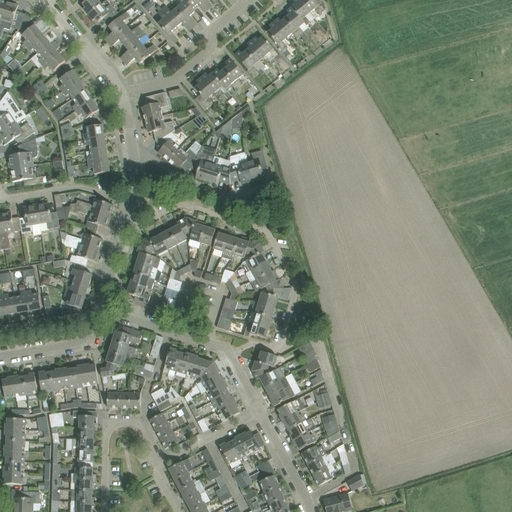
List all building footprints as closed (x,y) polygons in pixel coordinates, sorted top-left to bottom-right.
[(97,0),(88,0),(83,5),(85,8),(83,10),(88,16),(101,5),(97,0)] [(101,5),(88,16),(93,22),(95,20),(98,24),(104,18),(108,23),(118,14),(107,0),(101,5)] [(146,11),(156,4),(153,0),(151,0),(143,6),(146,11)] [(176,9),(187,22),(191,19),(190,17),(195,12),(193,9),(192,9),(184,0),(177,0),(181,5),(176,9)] [(199,7),(203,4),(200,0),(184,0),(192,9),(193,9),(198,5),(199,7)] [(295,5),(291,8),(304,24),(304,23),(306,26),(310,23),(305,17),(310,13),(298,0),(294,0),(293,2),(295,5)] [(298,0),(310,13),(315,9),(320,15),(323,12),(318,6),(322,3),(321,0),(298,0)] [(7,2),(0,24),(0,37),(2,38),(6,23),(12,25),(18,6),(7,2)] [(166,6),(162,10),(176,28),(182,23),(184,25),(187,22),(176,9),(172,13),(166,6)] [(289,15),(285,19),(300,37),(304,33),(299,28),(304,24),(291,8),(287,12),(289,15)] [(163,21),(158,25),(169,38),(173,34),(171,32),(176,28),(162,10),(157,14),(163,21)] [(126,13),(109,27),(113,33),(111,35),(114,39),(127,28),(123,23),(130,17),(126,13)] [(24,14),(18,31),(32,19),(24,14)] [(279,19),(274,23),(287,38),(292,34),(300,44),(304,41),(300,37),(285,19),(282,22),(279,19)] [(287,38),(274,23),(269,27),(272,30),(268,34),(283,52),(286,48),(282,42),(287,38)] [(34,26),(27,32),(22,36),(27,41),(23,43),(27,47),(42,35),(34,26)] [(127,28),(114,39),(117,42),(120,41),(124,46),(142,31),(138,27),(132,33),(127,28)] [(142,31),(124,46),(129,51),(127,53),(130,57),(143,46),(139,41),(145,36),(142,31)] [(42,35),(27,47),(31,52),(34,49),(38,54),(50,44),(42,35)] [(256,38),(252,41),(265,56),(270,52),(274,58),(278,55),(263,37),(259,41),(256,38)] [(265,56),(252,41),(248,45),(250,48),(246,52),(265,74),(266,75),(270,72),(260,60),(265,56)] [(50,44),(38,54),(42,59),(38,61),(42,66),(57,53),(50,44)] [(294,61),(301,59),(296,44),(289,46),(294,61)] [(143,46),(130,57),(133,61),(135,59),(140,65),(157,50),(154,45),(147,51),(143,46)] [(7,46),(0,56),(4,61),(12,50),(7,46)] [(265,74),(246,52),(242,55),(240,52),(235,55),(248,71),(253,67),(260,75),(262,77),(265,74)] [(57,53),(42,66),(46,70),(49,67),(53,72),(65,62),(57,53)] [(241,90),(245,87),(238,79),(243,75),(237,67),(231,59),(226,63),(228,67),(224,70),(241,90)] [(241,90),(224,70),(220,73),(218,70),(213,74),(230,95),(226,89),(231,85),(238,93),(241,90)] [(60,87),(63,92),(79,81),(73,71),(64,77),(60,80),(63,85),(60,87)] [(206,74),(201,78),(214,93),(219,89),(227,98),(230,95),(213,74),(209,77),(206,74)] [(200,95),(195,100),(201,108),(204,112),(214,104),(209,98),(214,93),(201,78),(197,82),(199,85),(195,89),(200,95)] [(36,93),(45,86),(41,81),(32,89),(36,93)] [(79,81),(63,92),(66,97),(70,94),(73,100),(86,91),(79,81)] [(2,88),(7,92),(8,92),(11,87),(6,83),(2,88)] [(40,98),(49,90),(45,86),(36,93),(40,98)] [(181,89),(169,92),(170,98),(185,94),(181,89)] [(86,91),(73,100),(76,105),(73,107),(76,112),(93,101),(86,91)] [(7,92),(3,98),(3,99),(6,102),(12,98),(8,92),(7,92)] [(142,108),(145,121),(162,116),(160,109),(169,107),(168,103),(165,93),(154,96),(157,105),(142,108)] [(250,93),(246,96),(251,101),(254,98),(250,93)] [(93,101),(76,112),(79,116),(82,114),(86,119),(99,111),(93,101)] [(22,110),(20,111),(14,102),(5,108),(6,108),(8,107),(11,111),(0,118),(0,133),(16,123),(22,119),(26,116),(22,110)] [(41,107),(36,112),(44,122),(49,118),(41,107)] [(242,113),(242,119),(252,116),(250,107),(242,113)] [(202,114),(196,108),(191,109),(197,117),(202,114)] [(58,109),(52,113),(58,121),(63,117),(58,109)] [(162,116),(145,121),(148,133),(162,129),(164,138),(171,133),(174,131),(172,122),(164,124),(162,116)] [(37,138),(33,133),(34,133),(28,123),(20,128),(16,123),(0,133),(0,134),(7,144),(4,146),(17,138),(21,143),(21,142),(23,145),(36,139),(37,138)] [(61,128),(62,134),(73,129),(71,124),(61,128)] [(84,135),(85,140),(104,137),(102,125),(87,128),(88,134),(84,135)] [(216,133),(215,130),(212,134),(221,137),(224,127),(216,133)] [(75,135),(73,129),(62,134),(63,139),(75,135)] [(171,133),(164,138),(163,139),(168,143),(159,154),(168,162),(180,149),(175,144),(179,140),(171,133)] [(104,137),(85,140),(86,146),(90,145),(91,152),(106,149),(104,137)] [(9,157),(11,169),(33,166),(32,158),(34,158),(35,157),(36,157),(37,155),(38,153),(37,152),(36,139),(23,145),(18,147),(23,145),(24,154),(8,157),(9,157)] [(108,161),(106,149),(91,152),(92,158),(87,158),(88,164),(89,164),(108,161)] [(180,149),(168,162),(178,171),(187,161),(192,165),(190,169),(191,169),(193,165),(197,156),(189,149),(185,154),(180,149)] [(253,161),(248,162),(253,181),(264,178),(260,166),(266,164),(267,169),(268,169),(262,151),(252,154),(253,161)] [(197,156),(193,165),(200,167),(196,179),(207,182),(215,157),(199,152),(197,156)] [(240,179),(242,184),(253,181),(248,162),(245,152),(230,156),(230,162),(230,177),(230,182),(240,179)] [(207,182),(218,185),(219,181),(223,182),(223,180),(230,182),(230,177),(230,162),(215,157),(207,182)] [(64,170),(62,161),(53,162),(54,166),(54,167),(56,169),(59,170),(61,170),(64,170)] [(108,161),(89,164),(90,170),(94,169),(95,175),(110,173),(108,161)] [(33,166),(11,169),(13,182),(12,182),(12,183),(36,179),(33,166)] [(61,195),(54,196),(56,209),(63,208),(61,195)] [(77,204),(72,205),(110,217),(114,206),(94,200),(93,206),(78,201),(77,204)] [(44,204),(37,205),(41,231),(48,230),(60,228),(57,215),(51,216),(49,204),(44,205),(44,204)] [(20,222),(21,231),(22,234),(34,232),(34,235),(41,234),(40,232),(41,231),(37,205),(29,206),(29,208),(24,208),(26,221),(20,222)] [(110,217),(72,205),(71,205),(69,210),(70,212),(77,215),(78,213),(89,216),(88,222),(107,228),(110,217)] [(58,219),(65,221),(63,209),(57,210),(58,219)] [(11,213),(0,214),(0,217),(5,250),(10,249),(11,249),(8,234),(14,233),(11,213)] [(177,223),(179,226),(183,235),(184,235),(187,241),(186,241),(189,245),(190,240),(192,234),(195,225),(196,222),(186,219),(177,223)] [(192,234),(190,240),(200,244),(205,228),(205,227),(205,225),(196,223),(196,225),(195,225),(192,234)] [(179,226),(169,231),(177,246),(186,241),(187,241),(184,235),(183,235),(179,226)] [(205,228),(200,244),(211,247),(215,231),(205,228)] [(169,231),(160,236),(168,250),(177,246),(169,231)] [(67,235),(65,241),(100,251),(103,240),(84,234),(82,240),(67,235)] [(224,253),(228,237),(218,234),(213,250),(224,253)] [(160,236),(151,241),(156,251),(159,255),(168,250),(160,236)] [(233,256),(238,240),(228,237),(224,253),(222,258),(232,260),(233,256)] [(140,243),(137,253),(140,254),(151,257),(152,253),(156,251),(151,241),(149,238),(140,243)] [(249,243),(249,240),(244,238),(243,241),(238,240),(233,256),(244,259),(246,253),(249,243)] [(246,253),(253,258),(253,259),(262,254),(264,253),(259,243),(249,240),(249,243),(246,253)] [(100,251),(65,241),(64,246),(79,250),(77,256),(87,260),(96,262),(100,251)] [(140,254),(137,264),(158,270),(161,260),(156,258),(151,257),(140,254)] [(253,258),(243,263),(248,273),(252,271),(266,263),(262,254),(253,259),(253,258)] [(190,260),(190,265),(191,271),(196,273),(196,271),(199,262),(190,260)] [(266,263),(252,271),(257,280),(271,272),(266,263)] [(158,270),(137,264),(134,274),(155,280),(158,270)] [(76,276),(74,282),(89,287),(92,275),(73,269),(72,275),(76,276)] [(196,271),(196,273),(194,277),(201,279),(203,273),(196,271)] [(222,278),(221,282),(226,284),(230,279),(235,273),(225,271),(224,272),(222,278)] [(271,272),(257,280),(262,290),(266,288),(267,287),(267,286),(276,281),(271,272)] [(152,290),(155,280),(134,274),(130,284),(146,289),(147,288),(152,290)] [(42,283),(48,286),(50,279),(44,277),(42,283)] [(170,279),(167,288),(179,292),(182,283),(180,282),(174,280),(170,279)] [(284,289),(279,280),(276,281),(267,286),(267,287),(266,288),(267,291),(266,294),(268,295),(278,298),(281,299),(284,289)] [(67,288),(66,292),(85,298),(89,287),(74,282),(72,288),(68,287),(67,288)] [(146,289),(130,284),(127,294),(135,296),(134,300),(148,305),(150,297),(144,295),(146,289)] [(176,301),(179,292),(167,288),(164,298),(169,299),(176,301)] [(31,290),(26,291),(29,312),(41,310),(39,294),(32,295),(31,290)] [(21,297),(15,298),(18,314),(29,312),(26,291),(20,292),(21,297)] [(85,298),(66,292),(65,297),(69,299),(67,305),(74,307),(80,309),(82,309),(85,298)] [(259,302),(259,304),(275,309),(278,298),(268,295),(266,294),(262,293),(259,302)] [(8,295),(3,296),(6,315),(18,314),(15,298),(9,299),(8,295)] [(169,299),(166,310),(173,312),(176,301),(169,299)] [(223,307),(230,309),(232,301),(230,300),(226,299),(223,307)] [(272,319),(275,309),(259,304),(254,302),(251,312),(272,319)] [(229,320),(231,314),(229,313),(230,309),(223,307),(220,317),(229,320)] [(268,329),(272,319),(251,312),(249,322),(248,323),(268,329)] [(217,328),(229,332),(232,321),(229,320),(220,317),(217,328)] [(265,339),(268,329),(248,323),(244,336),(249,338),(250,334),(265,339)] [(116,332),(113,342),(129,347),(129,346),(130,342),(139,344),(143,334),(122,327),(121,333),(116,332)] [(113,342),(109,352),(131,358),(133,359),(136,349),(129,346),(129,347),(113,342)] [(300,351),(303,356),(314,350),(311,345),(300,351)] [(170,349),(165,366),(163,373),(168,375),(170,370),(176,372),(181,354),(176,352),(177,351),(170,349)] [(314,350),(303,356),(308,365),(317,360),(315,357),(317,356),(314,350)] [(113,376),(116,366),(122,367),(124,361),(129,362),(131,358),(109,352),(106,362),(108,363),(107,369),(101,369),(102,378),(112,376),(113,376)] [(261,352),(258,362),(268,365),(268,366),(274,368),(274,367),(277,357),(261,352)] [(181,354),(176,372),(183,374),(184,371),(187,373),(193,355),(186,354),(186,355),(181,354)] [(193,355),(187,373),(191,374),(190,377),(198,379),(200,372),(205,373),(214,362),(203,359),(203,361),(198,359),(199,357),(193,355)] [(268,365),(258,362),(255,361),(252,371),(257,381),(260,379),(269,374),(268,366),(268,365)] [(320,368),(317,361),(301,369),(302,372),(308,369),(310,373),(320,368)] [(214,362),(205,373),(208,378),(201,382),(205,389),(208,387),(209,391),(225,382),(222,377),(221,378),(218,373),(220,373),(214,362)] [(139,375),(141,376),(151,379),(153,373),(152,373),(154,366),(148,364),(145,363),(143,370),(141,369),(139,375)] [(90,365),(84,366),(87,386),(99,384),(96,366),(90,367),(90,365)] [(78,369),(73,369),(76,388),(87,386),(84,366),(78,367),(78,369)] [(68,368),(61,369),(65,390),(76,388),(73,369),(68,370),(68,368)] [(269,374),(260,379),(265,389),(286,378),(280,368),(269,374)] [(56,372),(50,373),(54,392),(65,390),(61,369),(55,370),(56,372)] [(311,381),(313,386),(314,387),(325,381),(322,375),(323,375),(321,370),(315,374),(317,378),(311,381)] [(45,372),(39,373),(42,393),(54,392),(50,373),(45,374),(45,372)] [(29,377),(24,377),(27,396),(38,394),(37,389),(35,379),(35,374),(29,375),(29,377)] [(286,377),(295,394),(301,391),(292,374),(286,377)] [(5,399),(16,397),(13,377),(7,378),(8,380),(2,381),(5,399)] [(19,377),(13,377),(16,397),(27,396),(24,377),(19,378),(19,377)] [(286,378),(265,389),(270,398),(290,387),(286,378)] [(225,382),(209,391),(211,394),(209,396),(212,402),(229,393),(226,389),(228,388),(225,382)] [(290,387),(270,398),(275,407),(295,396),(290,387)] [(151,395),(154,401),(166,395),(163,389),(151,395)] [(107,408),(118,408),(119,394),(107,393),(107,408)] [(166,395),(154,401),(158,407),(169,401),(170,403),(174,401),(169,393),(166,395)] [(229,393),(212,402),(216,409),(218,407),(220,411),(236,403),(233,397),(231,398),(229,393)] [(328,393),(316,397),(317,403),(330,399),(328,393)] [(119,394),(118,408),(129,408),(130,394),(119,394)] [(130,394),(129,408),(140,408),(141,394),(130,394)] [(330,399),(317,403),(319,409),(332,406),(330,399)] [(169,401),(158,407),(161,412),(172,406),(169,401)] [(295,401),(278,410),(281,415),(279,416),(282,421),(300,411),(305,408),(303,404),(298,407),(295,401)] [(222,414),(219,416),(223,423),(240,414),(237,409),(239,408),(236,403),(220,411),(222,414)] [(300,411),(282,421),(285,427),(287,426),(289,430),(306,421),(300,411)] [(97,424),(94,424),(94,417),(92,417),(92,412),(73,412),(73,417),(79,417),(78,428),(97,428),(97,424)] [(50,427),(64,427),(63,413),(50,413),(50,427)] [(163,414),(150,420),(155,430),(168,423),(163,414)] [(335,415),(322,419),(324,425),(336,421),(335,415)] [(5,430),(26,431),(26,420),(7,419),(7,424),(6,424),(5,430)] [(203,420),(198,423),(203,433),(209,430),(203,420)] [(306,421),(289,430),(291,435),(290,436),(293,441),(311,431),(306,421)] [(336,421),(324,425),(325,430),(332,428),(334,435),(338,433),(340,432),(336,421)] [(168,423),(155,430),(160,440),(173,433),(168,423)] [(189,424),(182,428),(185,434),(192,430),(189,424)] [(97,433),(97,428),(78,428),(78,439),(72,439),(94,440),(94,433),(97,433)] [(25,441),(26,431),(5,430),(5,436),(7,436),(7,441),(25,441)] [(311,431),(293,441),(296,447),(297,446),(300,451),(309,446),(317,442),(311,431)] [(246,433),(240,436),(250,454),(260,449),(260,448),(265,446),(259,433),(254,436),(251,432),(247,435),(246,433)] [(173,433),(160,440),(166,450),(178,443),(173,433)] [(338,433),(334,435),(327,439),(330,444),(341,438),(338,433)] [(236,441),(231,443),(240,460),(250,454),(240,436),(235,439),(236,441)] [(93,447),(94,440),(72,439),(72,451),(97,452),(97,447),(93,447)] [(22,449),(25,449),(25,441),(7,441),(7,446),(5,446),(5,452),(21,452),(22,449)] [(220,447),(228,462),(230,465),(240,460),(231,443),(227,445),(226,444),(220,447)] [(316,447),(302,454),(308,465),(327,455),(322,446),(317,449),(316,447)] [(207,449),(202,452),(208,463),(213,460),(207,449)] [(97,452),(72,451),(72,455),(78,456),(78,463),(93,463),(93,456),(97,456),(97,452)] [(21,456),(21,452),(5,452),(4,457),(6,457),(6,463),(25,463),(25,456),(21,456)] [(333,466),(327,455),(308,465),(313,476),(333,466)] [(194,470),(188,459),(169,470),(174,480),(188,473),(189,473),(194,470)] [(268,461),(259,465),(257,467),(259,472),(271,467),(268,461)] [(4,473),(24,474),(25,463),(6,463),(6,467),(4,467),(4,473)] [(216,465),(205,471),(208,476),(219,470),(216,465)] [(333,466),(313,476),(319,487),(328,482),(333,479),(330,473),(335,470),(333,466)] [(259,472),(249,477),(253,484),(274,472),(271,467),(259,472)] [(71,474),(71,479),(96,480),(96,475),(93,475),(93,468),(75,468),(75,474),(71,474)] [(219,470),(208,476),(211,482),(222,476),(219,470)] [(237,484),(238,484),(249,477),(246,472),(234,478),(237,484)] [(24,485),(24,474),(4,473),(4,479),(6,479),(5,484),(24,485)] [(188,473),(174,480),(180,491),(194,483),(189,473),(188,473)] [(50,474),(45,474),(44,483),(40,483),(39,483),(39,485),(39,490),(41,490),(49,490),(50,474)] [(367,484),(364,475),(360,476),(348,482),(353,492),(363,486),(367,484)] [(260,482),(264,493),(279,487),(274,476),(260,482)] [(238,484),(241,490),(244,488),(253,484),(249,477),(238,484)] [(71,479),(71,491),(92,491),(93,485),(96,485),(96,480),(71,479)] [(194,483),(180,491),(186,502),(200,494),(205,491),(200,481),(194,483)] [(227,486),(218,491),(216,492),(219,498),(230,492),(227,486)] [(279,487),(264,493),(261,495),(264,502),(266,503),(268,502),(269,505),(284,499),(279,487)] [(244,488),(241,490),(240,490),(247,502),(258,496),(255,490),(247,494),(244,488)] [(71,491),(71,502),(95,503),(96,498),(92,498),(92,491),(71,491)] [(14,509),(33,510),(40,510),(40,504),(40,493),(28,493),(23,493),(22,492),(21,499),(14,499),(14,509)] [(230,492),(219,498),(222,503),(233,497),(230,492)] [(200,494),(186,502),(191,511),(205,505),(200,494)] [(347,494),(334,498),(324,500),(327,511),(345,511),(352,510),(347,494)] [(271,510),(266,511),(282,511),(288,510),(284,499),(269,505),(271,510)] [(71,502),(70,511),(91,511),(92,507),(95,507),(95,503),(71,502)]
